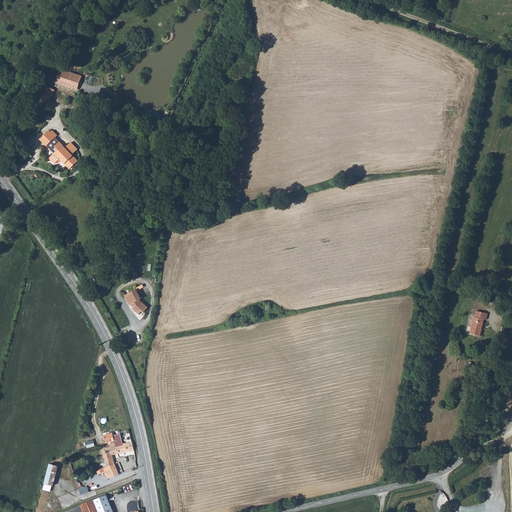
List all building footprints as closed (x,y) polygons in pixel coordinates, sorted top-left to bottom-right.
[(81,77),(62,71),(58,83),(77,89),(81,77)] [(50,96),(43,94),(40,100),(47,103),(50,96)] [(50,131),(40,140),(47,147),(58,136),(53,131),(51,132),(50,131)] [(55,153),(50,157),(56,163),(58,161),(61,163),(63,161),(70,169),(78,162),(72,155),(77,150),(70,143),(65,147),(60,142),(52,150),(55,153)] [(136,289),(124,295),(130,305),(132,304),(135,307),(133,309),(139,315),(142,311),(144,313),(149,308),(140,300),(141,299),(136,289)] [(475,317),(471,334),(479,336),(484,320),(486,320),(487,313),(477,311),(476,317),(475,317)] [(104,449),(103,452),(107,467),(115,465),(112,456),(134,451),(133,443),(118,446),(118,445),(116,445),(115,443),(110,445),(111,447),(104,449)] [(58,467),(50,465),(44,484),(53,487),(58,467)] [(107,467),(103,468),(107,480),(118,476),(115,465),(107,467)] [(140,488),(139,483),(121,490),(122,495),(140,488)] [(82,494),(90,491),(87,485),(79,488),(82,494)] [(106,496),(95,500),(97,506),(102,504),(104,509),(110,507),(106,496)] [(82,511),(83,511),(97,506),(95,500),(65,511),(82,511)]
